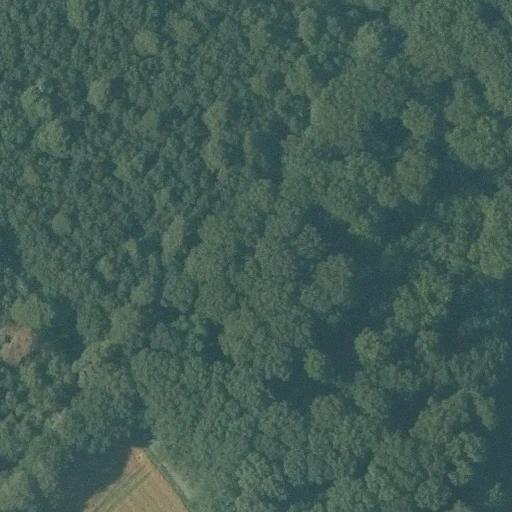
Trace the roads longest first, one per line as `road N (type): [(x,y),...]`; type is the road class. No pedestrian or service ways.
road 1 (track): [(511,58),(178,0)]
road 2 (unclassified): [(0,247),(204,511)]
